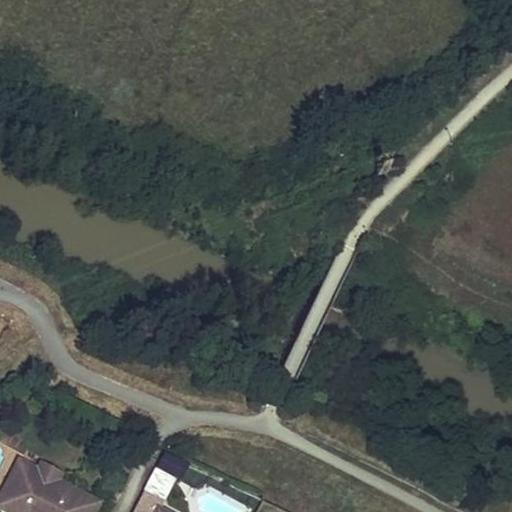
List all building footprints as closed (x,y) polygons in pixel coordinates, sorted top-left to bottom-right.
[(155,470),(179,479),(185,464),(160,456),(155,470)] [(32,472),(16,464),(0,496),(0,501),(21,511),(91,511),(95,505),(53,483),(32,472)] [(35,465),(32,472),(53,483),(57,476),(35,465)] [(151,470),(141,493),(165,503),(175,480),(151,470)] [(0,511),(1,511),(21,511),(0,501),(0,511)]
